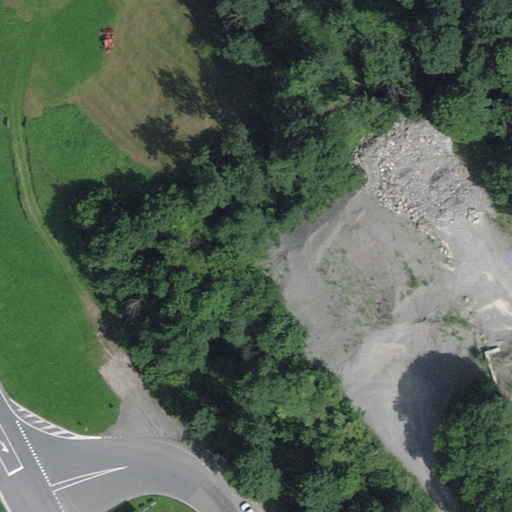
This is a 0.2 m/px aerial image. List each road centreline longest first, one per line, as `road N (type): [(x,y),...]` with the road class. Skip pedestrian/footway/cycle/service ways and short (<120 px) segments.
road 1 (track): [(18,77),(16,138),(26,193),(45,235),(108,325),(135,388),(130,468)]
road 2 (residential): [(219,511),(196,479),(160,466),(86,478),(32,503)]
